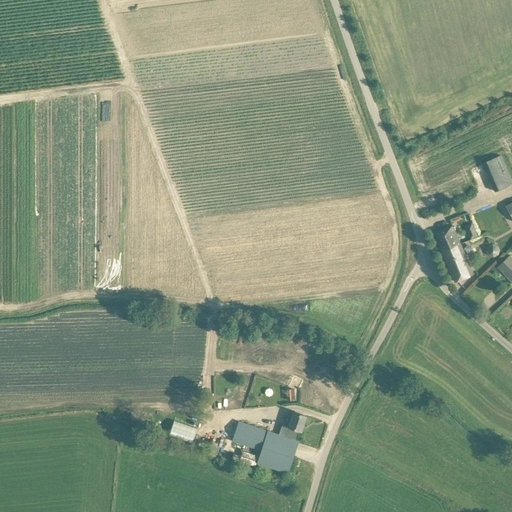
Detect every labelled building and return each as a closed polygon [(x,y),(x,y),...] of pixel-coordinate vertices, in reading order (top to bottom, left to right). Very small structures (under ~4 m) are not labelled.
[(483,159),(491,190),(511,184),(503,154),(483,159)] [(435,233),(456,282),(473,274),(453,226),(435,233)] [(505,260),(498,267),(511,281),(511,256),(510,255),(505,260)] [(318,350),(294,343),(289,358),(313,366),(318,350)] [(257,463),(278,470),(288,473),(298,441),(295,440),(298,430),(301,431),(307,416),(293,412),(288,427),(282,425),(279,435),(240,422),(234,440),(262,450),(257,463)]
